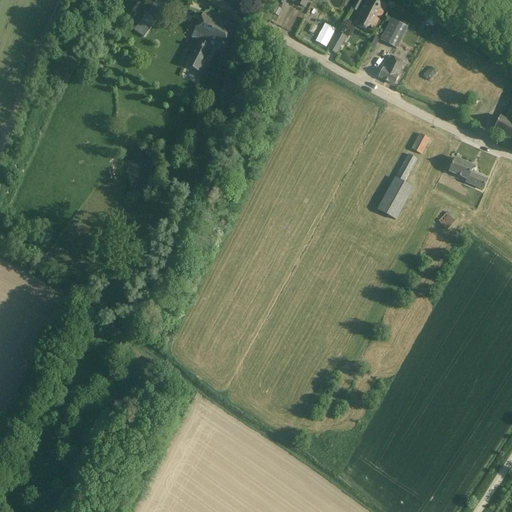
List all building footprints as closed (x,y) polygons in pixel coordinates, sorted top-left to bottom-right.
[(363,1),(361,0),(356,0),(351,8),(357,12),(363,1)] [(386,5),(377,0),(366,0),(353,25),(371,35),(386,5)] [(160,14),(150,7),(134,30),(144,37),(160,14)] [(273,14),(278,16),(281,10),(276,7),(273,14)] [(204,15),(203,14),(191,38),(193,39),(191,43),(187,51),(190,53),(184,65),(202,75),(208,64),(205,62),(212,47),(208,46),(211,41),(225,49),(235,30),(234,30),(204,15)] [(407,28),(391,19),(380,41),(381,41),(396,49),(407,28)] [(328,48),(336,28),(324,23),(316,43),(328,48)] [(339,33),(335,39),(343,44),(347,38),(339,33)] [(374,48),(379,39),(375,37),(370,46),(374,48)] [(404,63),(390,56),(379,78),(394,85),(398,76),(404,63)] [(511,101),(504,119),(500,117),(494,129),(511,138),(511,101)] [(429,140),(420,134),(411,150),(421,155),(429,140)] [(417,160),(408,155),(395,179),(377,210),(395,220),(413,189),(404,184),(417,160)] [(473,167),(455,159),(449,172),(467,180),(466,183),(483,190),(487,180),(470,173),(473,167)] [(455,221),(447,213),(439,221),(447,229),(455,221)]
